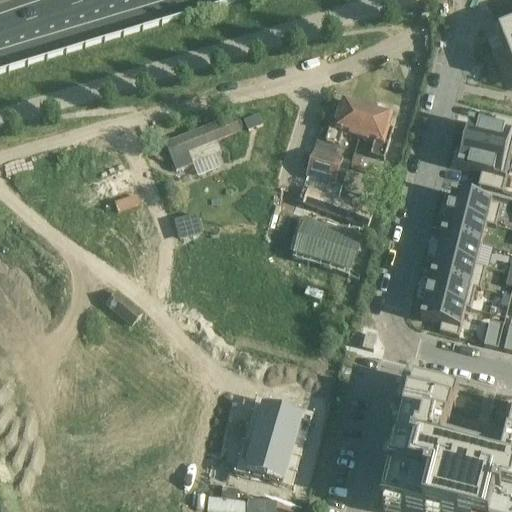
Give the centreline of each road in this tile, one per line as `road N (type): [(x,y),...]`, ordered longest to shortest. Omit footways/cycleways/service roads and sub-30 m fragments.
road 1 (residential): [(0,119),(397,0)]
road 2 (residential): [(397,346),(389,322),(473,0)]
road 3 (residential): [(397,346),(356,511)]
